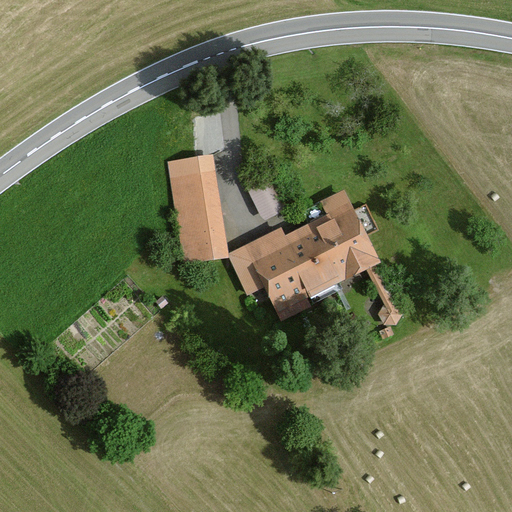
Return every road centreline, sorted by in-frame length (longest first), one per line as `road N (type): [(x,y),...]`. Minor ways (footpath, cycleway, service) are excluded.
road 1 (secondary): [(0,176),(132,91),(245,45),(378,26),(511,38)]
road 2 (unknown): [(204,59),(243,250)]
